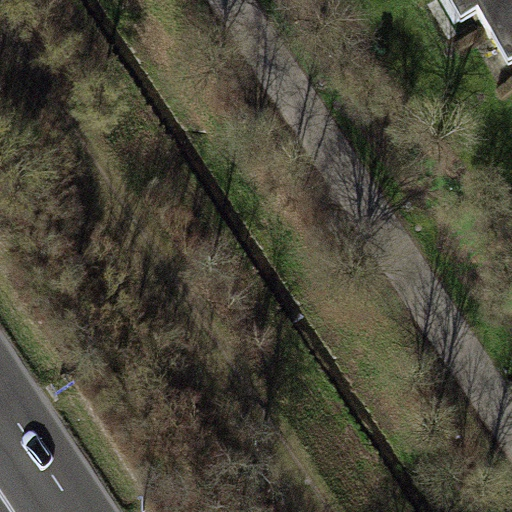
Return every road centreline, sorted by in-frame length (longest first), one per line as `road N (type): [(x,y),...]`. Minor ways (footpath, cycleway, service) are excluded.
road 1 (track): [(310,511),(0,37)]
road 2 (residential): [(235,0),(511,420)]
